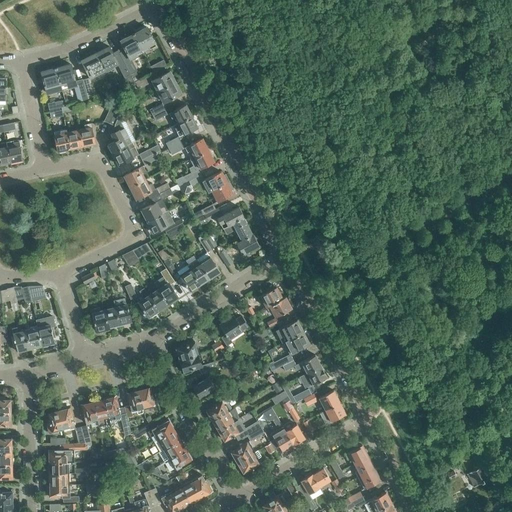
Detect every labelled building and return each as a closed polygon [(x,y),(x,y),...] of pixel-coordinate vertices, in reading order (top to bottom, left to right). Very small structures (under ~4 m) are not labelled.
[(156,46),(151,35),(146,27),(141,30),(141,31),(135,34),(134,32),(133,33),(143,52),(150,49),(156,46)] [(131,59),(143,52),(133,33),(132,33),(133,35),(127,38),(127,37),(121,40),(128,55),(127,56),(123,50),(120,52),(126,64),(132,61),(131,59)] [(118,64),(120,67),(126,64),(120,52),(119,52),(118,49),(112,52),(109,46),(109,47),(101,50),(97,52),(107,72),(114,68),(113,66),(118,64)] [(108,74),(107,72),(97,52),(91,55),(91,56),(83,60),(82,59),(82,60),(83,63),(84,67),(85,67),(91,77),(99,73),(100,75),(106,72),(107,74),(108,74)] [(167,65),(164,59),(163,59),(151,66),(154,72),(155,71),(167,65)] [(126,64),(135,81),(139,79),(135,71),(137,70),(132,61),(126,64)] [(55,68),(59,84),(61,89),(68,87),(76,85),(73,76),(74,75),(72,68),(71,68),(70,63),(62,65),(63,66),(55,68)] [(124,79),(127,85),(135,81),(126,64),(120,67),(125,77),(126,78),(124,79)] [(61,89),(59,84),(55,68),(55,67),(54,67),(55,69),(49,70),(49,69),(41,71),(43,76),(42,76),(44,84),(45,83),(47,93),(54,91),(61,89)] [(152,80),(158,91),(175,82),(169,70),(158,76),(155,71),(154,72),(148,75),(139,79),(135,81),(138,86),(142,84),(142,85),(152,80)] [(87,94),(93,92),(89,78),(82,79),(87,94)] [(87,94),(82,79),(77,81),(81,96),(87,94)] [(181,94),(180,92),(175,82),(158,91),(164,102),(181,94)] [(49,109),(61,107),(64,106),(63,100),(48,103),(49,109)] [(74,104),(64,106),(61,107),(61,110),(62,113),(63,113),(75,110),(74,104)] [(153,115),(165,109),(162,104),(150,110),(153,115)] [(175,117),(178,123),(192,116),(186,104),(172,111),(172,112),(169,113),(172,118),(175,117)] [(110,122),(115,108),(110,105),(104,120),(110,122)] [(121,110),(115,108),(110,122),(115,124),(121,110)] [(165,109),(153,115),(156,121),(168,115),(165,109)] [(61,110),(50,112),(51,118),(63,116),(63,113),(62,113),(61,110)] [(192,116),(178,123),(181,129),(177,132),(179,136),(183,134),(184,135),(198,127),(192,116)] [(14,121),(3,124),(4,131),(16,129),(14,121)] [(82,145),(83,145),(83,146),(90,144),(89,143),(94,142),(90,123),(84,124),(85,128),(79,129),(82,145)] [(113,152),(133,142),(136,140),(128,125),(124,127),(120,129),(119,129),(112,133),(115,140),(108,144),(113,152)] [(66,148),(70,147),(67,132),(66,129),(54,131),(54,134),(58,150),(59,150),(59,152),(65,151),(65,149),(66,149),(66,148)] [(79,129),(67,132),(70,147),(71,147),(71,148),(77,147),(77,146),(82,145),(79,129)] [(169,149),(180,143),(178,137),(166,143),(169,149)] [(190,158),(209,148),(206,142),(205,142),(203,138),(185,147),(190,158)] [(6,142),(11,162),(23,159),(19,139),(6,142)] [(10,164),(10,162),(11,162),(6,142),(0,142),(0,164),(5,163),(5,165),(10,164)] [(133,142),(113,152),(119,164),(139,154),(133,142)] [(180,143),(169,149),(172,154),(183,148),(180,143)] [(139,154),(142,159),(157,151),(160,150),(157,144),(139,154)] [(189,167),(191,172),(183,176),(186,182),(197,176),(195,171),(214,161),(212,156),(213,156),(209,148),(190,158),(193,165),(189,167)] [(157,151),(142,159),(145,164),(159,157),(157,151)] [(124,175),(130,186),(146,178),(143,172),(147,171),(144,165),(124,175)] [(203,180),(200,175),(184,183),(186,189),(202,181),(208,192),(212,189),(227,182),(223,174),(221,171),(203,180)] [(149,184),(146,178),(130,186),(136,198),(147,192),(150,198),(160,193),(170,187),(167,182),(155,188),(152,182),(149,184)] [(227,182),(212,189),(215,195),(214,196),(217,202),(233,194),(231,190),(227,182)] [(142,209),(147,220),(166,210),(161,199),(173,193),(170,187),(160,193),(150,198),(153,203),(142,209)] [(200,216),(204,215),(215,209),(213,203),(198,211),(200,216)] [(222,214),(219,208),(204,215),(207,220),(216,215),(220,223),(221,223),(223,227),(228,225),(243,217),(244,216),(239,206),(222,214)] [(174,222),(167,209),(166,210),(147,220),(154,232),(164,227),(166,232),(183,224),(180,218),(174,222)] [(243,217),(228,225),(231,231),(236,228),(242,239),(252,233),(243,217)] [(170,239),(174,237),(180,232),(177,228),(183,225),(183,224),(166,232),(167,233),(166,233),(170,239)] [(206,251),(217,245),(214,240),(217,237),(214,232),(200,242),(206,251)] [(252,233),(242,239),(236,242),(242,253),(244,252),(245,253),(249,251),(248,249),(259,244),(253,233),(252,233)] [(219,252),(224,249),(225,248),(222,244),(217,247),(219,252)] [(164,261),(169,258),(167,255),(169,254),(164,247),(158,252),(164,261)] [(132,249),(122,254),(129,266),(139,259),(132,249)] [(233,262),(224,249),(219,252),(227,266),(233,262)] [(197,258),(209,278),(220,271),(207,251),(197,258)] [(177,272),(169,258),(164,261),(173,275),(177,272)] [(187,264),(200,284),(209,278),(197,258),(192,261),(187,264)] [(113,259),(107,262),(112,273),(118,271),(113,259)] [(105,263),(99,266),(101,277),(108,276),(105,263)] [(177,271),(181,276),(186,285),(186,287),(189,289),(190,290),(200,284),(187,264),(177,271)] [(158,288),(168,303),(168,304),(174,300),(173,299),(177,296),(173,289),(170,284),(175,281),(166,267),(160,271),(166,280),(162,283),(163,285),(158,288)] [(92,272),(82,277),(85,283),(95,278),(92,272)] [(130,283),(125,286),(130,298),(136,296),(130,283)] [(28,285),(21,287),(24,297),(25,303),(32,301),(28,285)] [(43,285),(28,285),(29,290),(30,296),(45,292),(43,285)] [(264,302),(266,306),(282,298),(276,286),(275,287),(273,285),(267,288),(268,290),(260,295),(258,297),(258,298),(260,303),(262,303),(264,302)] [(7,288),(7,289),(11,303),(17,302),(13,286),(7,288)] [(21,286),(13,286),(14,289),(14,290),(17,299),(24,297),(21,287),(21,286)] [(158,309),(148,294),(144,287),(139,290),(142,295),(137,299),(142,307),(143,310),(141,311),(145,318),(148,316),(149,317),(155,313),(154,312),(158,309)] [(168,303),(158,288),(148,294),(158,309),(159,311),(164,307),(164,306),(168,303)] [(285,296),(282,298),(266,306),(270,313),(273,311),(275,316),(291,308),(285,296)] [(113,300),(115,307),(119,323),(119,325),(126,323),(126,322),(130,320),(128,312),(129,312),(128,307),(127,307),(125,297),(113,300)] [(248,301),(244,303),(250,315),(254,313),(248,301)] [(108,328),(103,309),(100,310),(99,307),(92,309),(93,312),(92,312),(94,319),(93,319),(95,324),(97,330),(108,328)] [(115,307),(103,309),(108,328),(115,326),(114,324),(119,323),(115,307)] [(236,319),(233,315),(219,324),(220,325),(219,325),(223,331),(224,331),(225,332),(224,332),(225,334),(221,337),(226,345),(231,342),(229,337),(247,325),(241,316),(236,319)] [(52,316),(36,320),(38,326),(43,345),(54,342),(53,338),(55,337),(52,326),(55,325),(52,316)] [(267,322),(270,326),(278,322),(276,317),(267,322)] [(288,332),(291,338),(303,331),(300,324),(301,324),(298,319),(298,320),(297,319),(279,328),(282,333),(288,332)] [(43,345),(38,326),(26,329),(31,348),(43,345)] [(272,332),(270,326),(259,332),(262,337),(272,332)] [(31,348),(26,329),(18,331),(17,327),(12,328),(14,337),(14,339),(12,340),(14,347),(16,346),(17,351),(22,350),(28,349),(28,348),(31,348)] [(310,344),(310,343),(308,338),(307,338),(303,331),(291,338),(287,340),(291,347),(289,348),(292,353),(310,344)] [(255,340),(262,337),(259,332),(253,335),(255,340)] [(216,342),(218,346),(220,348),(222,351),(224,350),(217,337),(214,338),(216,342)] [(180,359),(197,354),(194,341),(186,343),(186,345),(176,348),(178,353),(177,353),(179,359),(180,359)] [(201,373),(217,363),(216,360),(214,362),(214,361),(201,365),(199,360),(202,360),(200,353),(197,354),(180,359),(181,364),(180,364),(182,370),(183,370),(184,371),(185,374),(191,372),(190,369),(197,367),(201,373)] [(271,371),(283,365),(294,360),(290,354),(274,362),(273,361),(268,363),(271,371)] [(294,360),(283,365),(285,370),(295,365),(297,369),(302,366),(306,373),(321,365),(315,355),(296,364),(294,360)] [(223,368),(235,361),(227,358),(219,363),(223,368)] [(321,365),(306,373),(311,384),(313,384),(314,386),(321,383),(319,380),(327,376),(321,365)] [(208,376),(192,386),(196,391),(195,392),(197,395),(198,395),(199,397),(215,387),(208,376)] [(272,384),(276,391),(282,388),(279,380),(272,384)] [(215,405),(211,407),(207,410),(210,414),(209,416),(211,419),(212,419),(213,420),(227,411),(232,408),(228,402),(231,399),(229,396),(238,391),(235,387),(233,386),(221,393),(224,398),(214,404),(215,405)] [(150,387),(139,390),(143,408),(158,405),(156,397),(153,398),(150,387)] [(301,399),(306,397),(311,394),(308,388),(298,394),(301,399)] [(133,416),(133,415),(144,412),(143,408),(139,390),(138,390),(136,389),(133,390),(132,391),(127,393),(130,405),(124,406),(127,417),(133,416)] [(285,390),(272,397),(275,402),(288,395),(285,390)] [(319,397),(325,409),(340,401),(334,390),(319,397)] [(314,393),(311,394),(306,397),(310,404),(318,399),(314,393)] [(0,412),(10,412),(10,399),(5,399),(5,396),(0,396),(0,412)] [(105,398),(104,399),(108,417),(110,422),(121,419),(123,427),(129,426),(127,417),(124,406),(119,408),(116,396),(111,397),(110,396),(106,397),(105,398)] [(108,417),(104,399),(99,400),(98,399),(95,400),(94,401),(93,401),(99,425),(107,423),(105,418),(108,417)] [(92,426),(99,425),(93,401),(92,402),(91,401),(87,402),(86,403),(82,404),(86,423),(91,422),(92,426)] [(340,401),(325,409),(320,412),(326,423),(331,421),(346,413),(340,401)] [(281,424),(282,423),(271,407),(262,412),(267,419),(273,419),(277,426),(281,424)] [(300,418),(293,407),(289,410),(295,421),(300,418)] [(59,410),(58,410),(63,429),(74,426),(70,408),(65,409),(64,408),(60,409),(59,410)] [(47,425),(49,432),(51,431),(52,432),(63,429),(58,410),(47,413),(50,424),(47,425)] [(234,422),(227,411),(213,420),(213,421),(213,422),(214,425),(216,425),(219,430),(234,422)] [(0,425),(11,425),(10,412),(0,412),(0,425)] [(153,441),(174,429),(173,429),(174,427),(172,424),(170,423),(168,419),(150,430),(147,425),(131,434),(133,437),(135,436),(136,438),(147,431),(153,441)] [(308,419),(304,422),(308,430),(313,427),(308,419)] [(246,427),(243,429),(244,429),(247,435),(261,426),(262,426),(258,420),(257,421),(246,427)] [(282,426),(293,443),(293,444),(305,437),(297,423),(293,425),(291,421),(290,421),(289,421),(283,424),(283,425),(282,426)] [(247,435),(244,429),(239,431),(234,422),(219,430),(218,432),(220,435),(222,435),(224,440),(233,435),(233,436),(235,435),(238,440),(247,435)] [(87,425),(81,426),(85,442),(87,442),(86,437),(90,436),(87,425)] [(75,428),(78,443),(85,443),(85,442),(81,426),(75,428)] [(282,426),(272,432),(282,450),(293,443),(282,426)] [(260,427),(247,435),(250,440),(263,432),(260,427)] [(159,451),(161,450),(163,449),(180,439),(177,435),(177,434),(175,430),(174,430),(174,429),(153,441),(159,451)] [(0,451),(11,451),(11,438),(0,438),(0,451)] [(180,439),(163,449),(169,459),(186,449),(185,448),(185,447),(183,443),(182,443),(180,439)] [(240,447),(235,449),(231,452),(234,456),(234,457),(235,460),(237,461),(237,462),(252,452),(246,442),(239,446),(240,447)] [(275,450),(274,449),(271,442),(264,446),(269,453),(275,450)] [(85,443),(78,443),(70,443),(70,444),(65,444),(61,444),(61,450),(49,450),(49,455),(48,456),(48,460),(49,461),(49,462),(68,462),(73,461),(73,450),(87,449),(87,445),(85,443)] [(355,463),(368,456),(362,444),(345,453),(348,458),(351,457),(355,463)] [(186,449),(169,459),(175,469),(191,459),(189,455),(189,453),(187,450),(186,449)] [(252,453),(252,452),(237,462),(238,462),(238,464),(239,467),(241,467),(243,472),(252,467),(252,468),(259,464),(256,459),(261,456),(258,450),(252,453)] [(11,451),(0,451),(0,464),(12,465),(11,451)] [(136,461),(132,454),(122,460),(131,463),(136,461)] [(374,468),(368,456),(355,463),(358,469),(355,471),(358,477),(374,468)] [(147,459),(135,466),(135,467),(143,470),(151,465),(147,459)] [(336,473),(341,470),(335,460),(330,462),(336,473)] [(69,473),(68,462),(49,462),(49,463),(48,464),(48,468),(49,469),(49,474),(69,473)] [(0,478),(12,478),(12,465),(0,464),(0,478)] [(191,468),(193,473),(199,469),(196,464),(191,468)] [(328,465),(313,474),(320,486),(331,479),(332,481),(338,492),(341,497),(345,494),(336,478),(336,479),(328,465)] [(169,478),(166,472),(163,474),(158,466),(148,471),(167,479),(169,478)] [(480,466),(467,473),(474,486),(487,479),(485,474),(484,474),(483,472),(483,471),(480,466)] [(364,489),(367,487),(380,480),(374,468),(358,477),(364,489)] [(450,478),(456,475),(454,470),(447,474),(450,478)] [(69,473),(49,474),(50,478),(48,479),(49,483),(50,484),(50,485),(69,485),(69,473)] [(320,486),(313,474),(312,473),(301,480),(309,493),(320,487),(320,486)] [(201,474),(191,480),(200,497),(201,496),(202,497),(206,495),(206,493),(211,491),(201,474)] [(181,485),(190,502),(194,500),(196,501),(199,499),(200,497),(191,480),(181,485)] [(69,496),(69,485),(50,485),(50,486),(49,487),(49,491),(50,492),(50,497),(63,496),(63,502),(79,501),(78,496),(69,496)] [(181,485),(171,491),(180,508),(181,507),(182,508),(186,506),(186,504),(190,502),(181,485)] [(149,488),(156,505),(161,503),(156,488),(155,488),(154,486),(149,488)] [(144,490),(145,492),(144,492),(150,507),(156,505),(149,488),(144,490)] [(302,495),(298,488),(292,492),(296,499),(302,495)] [(0,503),(12,503),(12,502),(13,501),(13,497),(12,496),(11,491),(1,491),(1,490),(0,490),(0,503)] [(180,508),(171,491),(161,497),(169,511),(172,511),(174,511),(176,511),(179,510),(180,508)] [(350,502),(362,496),(360,491),(348,497),(350,502)] [(271,500),(267,502),(263,504),(265,508),(265,510),(266,511),(273,511),(286,505),(282,499),(284,498),(281,492),(271,499),(271,500)] [(374,511),(377,511),(391,503),(386,492),(366,502),(371,511),(374,511)] [(309,495),(305,498),(312,509),(316,506),(309,495)] [(353,501),(355,505),(356,507),(365,502),(362,496),(353,501)] [(134,502),(136,507),(136,511),(149,511),(147,504),(146,504),(145,498),(134,501),(134,502)] [(355,505),(353,501),(347,504),(347,510),(355,505)] [(0,511),(12,511),(12,509),(13,508),(13,504),(12,503),(0,503),(0,511)] [(395,511),(391,503),(377,511),(395,511)]
